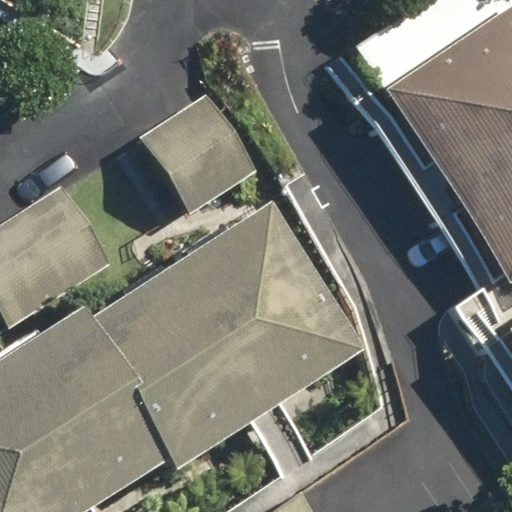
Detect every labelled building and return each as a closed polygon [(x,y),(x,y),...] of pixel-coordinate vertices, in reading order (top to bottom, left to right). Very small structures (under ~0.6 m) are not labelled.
[(511,7),(507,0),(506,0),(357,104),(491,295),(511,280),(511,7)] [(197,85),(128,129),(185,217),(254,172),(197,85)] [(59,190),(0,225),(0,321),(3,326),(105,264),(59,190)] [(11,343),(0,349),(0,511),(76,511),(149,466),(156,478),(350,354),(253,204),(68,323),(60,311),(11,343)] [(511,319),(486,337),(511,374),(511,319)] [(299,511),(286,493),(258,511),(299,511)]
